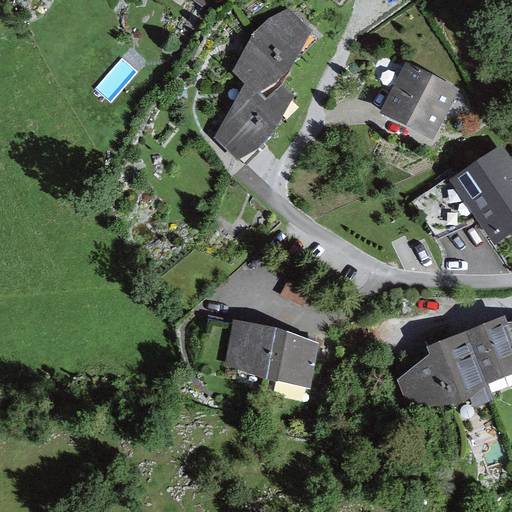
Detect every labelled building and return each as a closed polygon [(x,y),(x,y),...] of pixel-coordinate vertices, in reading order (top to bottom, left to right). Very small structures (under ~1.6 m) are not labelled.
[(255,34),(289,64),(314,37),(289,11),(255,34)] [(279,75),(289,64),(255,34),(235,71),(247,83),(279,75)] [(387,107),(432,129),(453,86),(408,64),(387,107)] [(297,92),(279,75),(247,83),(236,104),(271,132),(296,104),(291,99),(297,92)] [(271,132),(236,104),(219,136),(246,161),(271,132)] [(511,225),(511,152),(506,144),(462,173),(501,233),(511,225)] [(466,334),(486,383),(511,373),(511,341),(505,326),(503,319),(466,334)] [(275,330),(236,323),(229,363),(267,375),(275,330)] [(316,347),(275,330),(267,375),(308,385),(316,347)] [(435,354),(452,402),(470,395),(473,403),(490,397),(486,383),(466,334),(432,347),(435,354)] [(452,402),(435,354),(402,380),(411,404),(452,402)]
